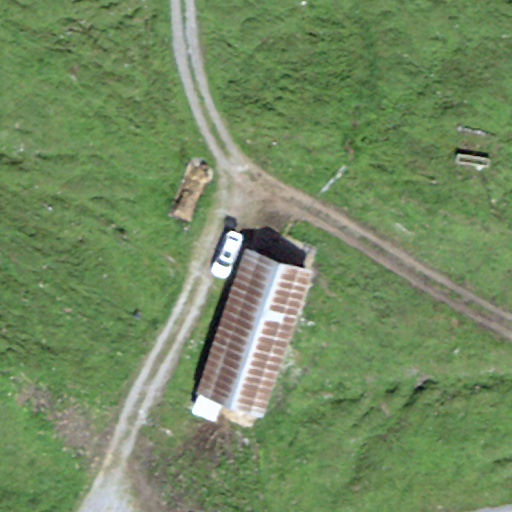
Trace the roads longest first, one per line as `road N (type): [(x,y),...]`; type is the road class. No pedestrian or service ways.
road 1 (track): [(183,0),(186,53),(209,122),(240,175),(511,326)]
road 2 (track): [(103,511),(134,414),(208,279),(240,175)]
